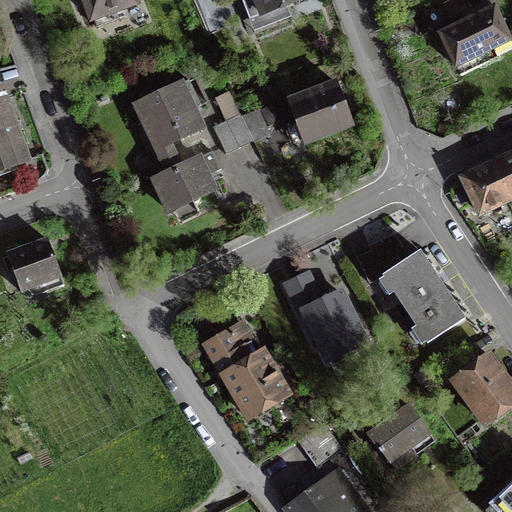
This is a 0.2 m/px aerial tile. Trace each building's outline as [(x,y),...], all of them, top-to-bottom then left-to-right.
[(133,4),(131,0),(83,0),(90,20),(133,4)] [(301,0),(240,0),(249,20),(301,0)] [(511,48),(489,1),(464,13),(468,21),(438,35),(454,68),(492,50),(496,58),(511,50),(511,48)] [(156,152),(201,130),(192,111),(200,107),(187,81),(135,107),(156,152)] [(303,145),(351,126),(336,84),(287,103),(303,145)] [(257,112),(241,120),(228,92),(214,99),(225,122),(212,129),(225,156),(232,153),(238,149),(245,146),(252,143),(260,139),(268,135),(257,112)] [(0,169),(25,160),(4,101),(0,102),(0,169)] [(168,213),(213,192),(206,177),(220,171),(211,153),(152,181),(168,213)] [(511,155),(503,160),(489,167),(475,174),(462,180),(479,215),(508,201),(511,199),(511,155)] [(382,278),(409,259),(393,236),(368,248),(370,252),(356,259),(368,285),(382,278)] [(42,295),(63,287),(46,241),(6,256),(20,294),(39,287),(42,295)] [(409,259),(382,278),(426,345),(464,320),(442,287),(419,253),(409,259)] [(303,312),(320,304),(306,276),(285,287),(299,315),(303,312)] [(320,304),(303,312),(327,361),(364,343),(339,294),(320,304)] [(250,343),(241,327),(205,349),(247,419),(286,396),(262,353),(251,360),(243,347),(250,343)] [(511,405),(511,389),(488,357),(452,383),(484,426),(511,405)] [(379,428),(368,436),(389,463),(409,448),(415,456),(433,443),(408,408),(396,416),(387,405),(371,417),(379,428)] [(323,427),(296,443),(315,469),(340,451),(323,427)] [(364,511),(336,472),(284,510),(286,511),(364,511)] [(511,511),(511,482),(488,506),(493,511),(511,511)]
